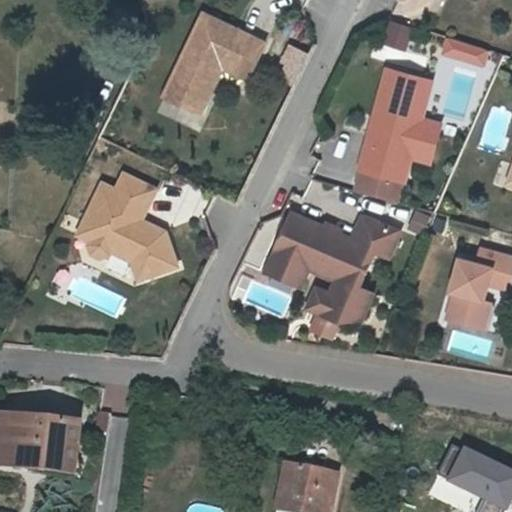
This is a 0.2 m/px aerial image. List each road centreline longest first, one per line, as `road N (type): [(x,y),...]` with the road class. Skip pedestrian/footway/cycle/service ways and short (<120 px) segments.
road 1 (residential): [(354,0),(196,329)]
road 2 (residential): [(196,329),(241,356),(511,399)]
road 3 (residential): [(196,329),(175,374),(0,364)]
